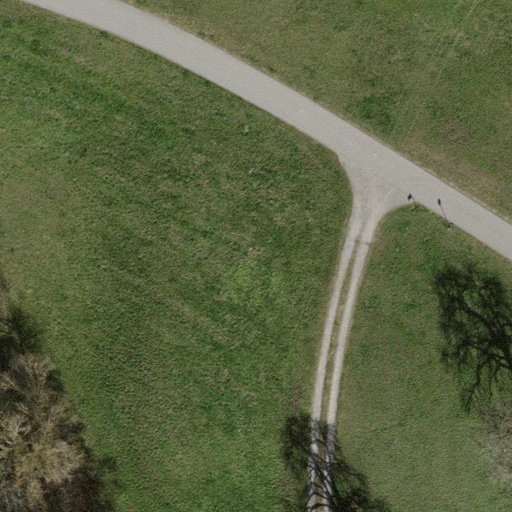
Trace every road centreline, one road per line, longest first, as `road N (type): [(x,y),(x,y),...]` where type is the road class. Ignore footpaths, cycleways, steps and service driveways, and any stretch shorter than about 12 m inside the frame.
road 1 (residential): [(74,0),(213,63),(511,243)]
road 2 (track): [(319,511),(335,329),(386,164)]
